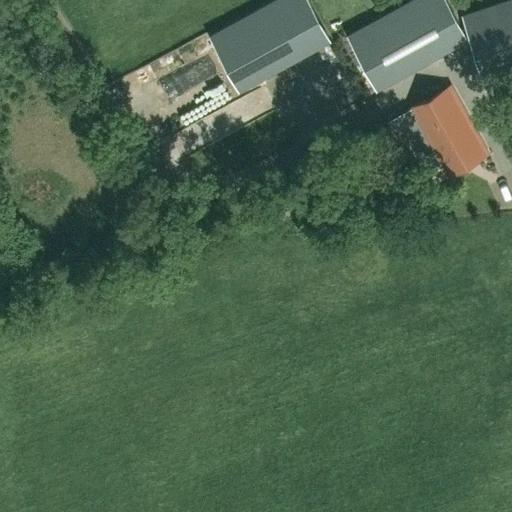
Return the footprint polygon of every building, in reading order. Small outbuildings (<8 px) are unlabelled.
[(307,0),(276,0),(211,35),(240,89),(329,40),(307,0)] [(411,0),(349,34),(378,88),(467,39),(445,0),(411,0)] [(511,87),(511,0),(507,0),(463,14),(489,95),(511,87)] [(186,103),(212,94),(205,72),(178,81),(186,103)] [(131,108),(150,98),(142,84),(124,95),(131,108)] [(452,85),(411,108),(448,175),(489,152),(452,85)] [(206,114),(193,121),(203,140),(216,133),(206,114)] [(275,224),(312,213),(303,186),(268,200),(275,224)]
